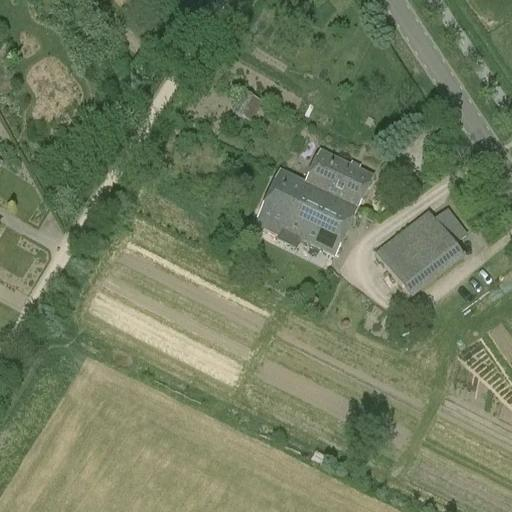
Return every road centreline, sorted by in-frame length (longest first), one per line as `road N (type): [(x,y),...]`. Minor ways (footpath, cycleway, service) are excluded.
road 1 (track): [(0,352),(218,0)]
road 2 (tertiary): [(511,165),(402,0)]
